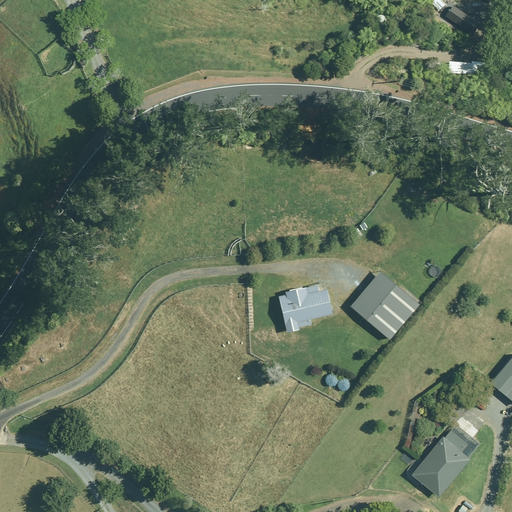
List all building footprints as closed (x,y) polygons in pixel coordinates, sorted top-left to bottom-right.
[(475,23),(449,6),(443,15),(469,32),(475,23)] [(474,63),(450,62),(449,73),(473,74),(474,63)] [(386,339),(415,305),(376,272),(347,307),(386,339)] [(314,285),(275,294),(284,331),(309,325),(308,320),(329,315),(323,289),(315,290),(314,285)] [(511,402),(511,352),(488,382),(511,402)] [(449,431),(444,437),(440,434),(409,474),(436,496),(477,444),(472,441),(453,426),(449,431)]
